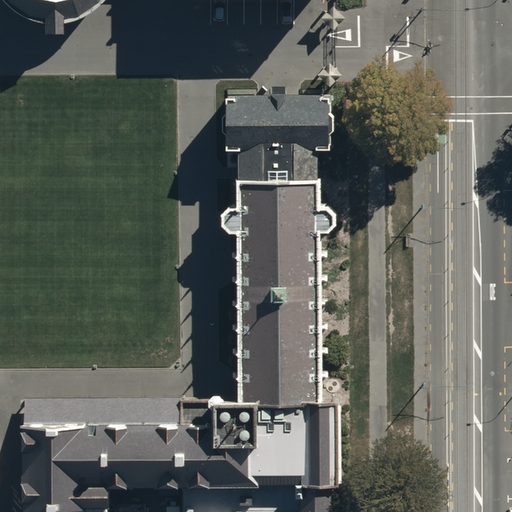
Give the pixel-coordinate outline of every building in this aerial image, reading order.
[(3,0),(4,1),(26,16),(40,20),(41,32),(59,31),(59,21),(68,21),(76,18),(95,0),(3,0)] [(241,148),(241,177),(320,177),(320,147),(331,147),(331,133),(336,128),(336,115),(331,110),(331,100),(323,100),(323,93),(238,93),(238,99),(229,99),(229,148),(241,148)] [(239,397),(323,397),(322,230),(330,230),(337,222),(337,210),(330,205),(319,204),(320,177),(241,177),(239,177),(239,204),(232,204),(225,212),(225,223),(232,230),(239,230),(239,397)] [(111,483),(204,483),(203,396),(27,396),(26,511),(108,511),(109,502),(111,502),(111,483)] [(339,397),(323,397),(239,397),(203,396),(204,483),(204,511),(332,511),(332,480),(340,480),(339,397)] [(144,511),(145,503),(119,504),(119,511),(144,511)]
